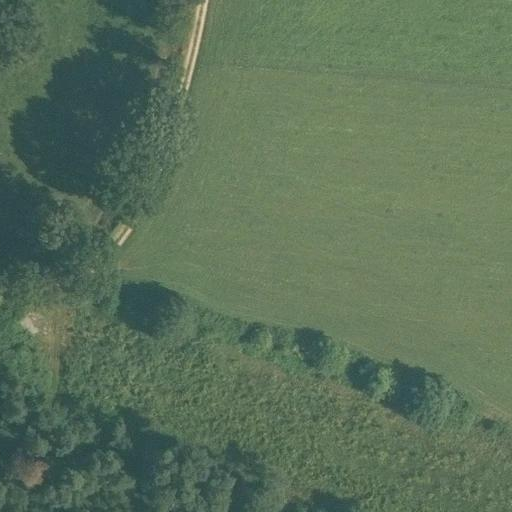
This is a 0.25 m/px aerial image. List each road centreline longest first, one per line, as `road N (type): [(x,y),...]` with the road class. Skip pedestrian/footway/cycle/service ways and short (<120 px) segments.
road 1 (track): [(198,0),(175,107),(136,217),(84,279),(0,282)]
road 2 (track): [(84,279),(51,410),(0,472)]
